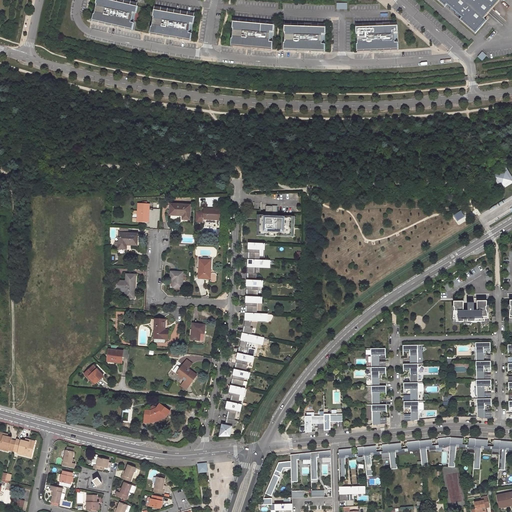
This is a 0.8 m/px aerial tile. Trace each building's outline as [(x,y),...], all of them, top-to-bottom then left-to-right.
[(138,5),(114,0),(95,0),(95,3),(96,3),(94,13),(93,13),(91,20),(132,29),(134,22),(131,21),(133,12),(136,12),(138,5)] [(435,0),(444,8),(446,5),(461,18),(459,20),(475,34),(486,21),(484,19),(500,0),(501,0),(503,2),(504,0),(435,0)] [(194,16),(154,9),(152,16),(153,16),(152,26),(151,25),(149,33),(190,40),(191,33),(189,32),(190,22),(193,23),(194,16)] [(232,38),(231,45),(273,49),(273,42),(270,42),(271,31),(274,32),(275,25),(234,21),(233,28),(234,28),(233,38),(232,38)] [(357,44),(357,51),(399,49),(398,41),(395,41),(395,31),(398,31),(397,24),(356,27),(356,34),(357,34),(358,44),(357,44)] [(284,42),(284,50),(325,51),(326,44),(322,44),(323,34),(326,34),(326,26),(285,25),(284,32),(285,32),(285,42),(284,42)] [(482,51),(478,56),(482,60),(486,55),(482,51)] [(494,175),(492,176),(499,189),(501,191),(511,184),(511,176),(506,168),(494,175)] [(148,223),(150,204),(138,204),(137,222),(148,223)] [(189,220),(190,206),(170,205),(170,215),(183,215),(183,219),(189,220)] [(203,219),(220,220),(220,210),(204,209),(204,213),(196,213),(196,223),(203,223),(203,219)] [(465,217),(461,211),(453,215),(457,222),(465,217)] [(267,214),(258,214),(257,235),(267,235),(267,234),(260,233),(261,216),(267,216),(267,214)] [(267,216),(261,216),(260,233),(267,234),(267,235),(277,236),(278,234),(292,235),(292,217),(278,216),(278,215),(273,215),(267,214),(267,216)] [(278,234),(277,236),(295,236),(296,216),(278,215),(278,216),(292,217),(292,235),(278,234)] [(136,246),(137,235),(119,234),(118,249),(125,249),(125,245),(136,246)] [(265,249),(265,243),(249,243),(249,252),(250,252),(250,259),(260,259),(260,249),(265,249)] [(440,300),(440,301),(445,300),(511,299),(511,251),(509,252),(509,257),(503,257),(503,286),(498,286),(493,286),(492,271),(488,266),(483,270),(481,264),(440,287),(440,300)] [(250,259),(248,259),(248,266),(250,266),(250,268),(248,268),(248,273),(249,273),(249,280),(257,280),(257,272),(254,272),(255,266),(270,266),(271,260),(260,259),(250,259)] [(211,271),(211,261),(200,260),(199,269),(199,274),(199,278),(208,279),(209,271),(211,271)] [(182,288),(183,273),(169,272),(168,280),(171,281),(171,287),(182,288)] [(134,299),(135,288),(133,288),(133,283),(135,283),(136,275),(126,275),(126,281),(114,281),(114,291),(125,292),(125,298),(134,299)] [(249,280),(247,280),(247,289),(248,289),(248,296),(258,296),(259,285),(263,285),(264,280),(257,280),(249,280)] [(248,296),(247,296),(246,305),(248,305),(247,312),(258,312),(258,301),(263,301),(263,296),(258,296),(248,296)] [(464,313),(464,301),(454,301),(455,307),(455,311),(453,311),(453,319),(457,319),(457,322),(464,322),(464,320),(468,320),(468,322),(485,321),(485,319),(489,318),(489,310),(487,310),(487,307),(487,301),(478,301),(478,312),(475,312),(475,303),(468,303),(469,312),(464,313)] [(247,312),(246,312),(246,319),(247,319),(247,321),(245,321),(244,325),(245,325),(244,332),(253,333),(254,325),(251,325),(252,320),(252,319),(268,319),(268,312),(258,312),(247,312)] [(165,331),(165,320),(155,320),(154,339),(168,340),(169,331),(165,331)] [(204,341),(205,324),(193,324),(192,340),(204,341)] [(244,332),(242,332),(241,339),(243,339),(242,341),(240,341),(239,345),(241,346),(239,353),(247,354),(249,346),(246,346),(247,340),(263,342),(264,335),(253,333),(244,332)] [(484,349),(490,349),(490,342),(475,343),(476,362),(484,361),(484,349)] [(418,345),(403,345),(403,352),(410,352),(410,364),(418,364),(418,354),(418,345)] [(371,349),(371,368),(379,367),(379,355),(386,355),(385,348),(371,349)] [(122,364),(123,352),(109,351),(108,360),(115,361),(114,363),(122,364)] [(239,353),(238,352),(236,362),(237,362),(236,369),(246,371),(248,360),(253,361),(254,355),(247,354),(239,353)] [(183,365),(188,369),(192,364),(187,361),(183,365)] [(484,368),(491,368),(491,361),(484,361),(476,362),(476,371),(476,380),(484,380),(484,368)] [(410,364),(403,364),(403,370),(410,370),(410,383),(418,383),(418,373),(418,364),(410,364)] [(188,386),(196,376),(188,369),(183,365),(177,374),(185,381),(186,382),(184,383),(188,386)] [(103,377),(93,367),(85,375),(88,379),(90,377),(96,384),(103,377)] [(371,377),(371,386),(379,386),(379,374),(386,374),(386,367),(379,367),(371,368),(371,377)] [(236,369),(234,369),(232,378),(234,378),(232,385),(242,387),(245,376),(249,377),(250,371),(246,371),(236,369)] [(484,386),(491,386),(491,380),(484,380),(476,380),(476,389),(477,389),(477,399),(485,399),(484,386)] [(410,383),(404,383),(404,389),(410,389),(411,402),(418,401),(418,383),(410,383)] [(232,385),(231,385),(230,391),(236,393),(235,395),(233,395),(232,402),(239,403),(240,393),(244,394),(246,388),(242,387),(232,385)] [(372,395),(372,405),(380,405),(380,392),(386,392),(386,386),(379,386),(371,386),(371,395),(372,395)] [(476,399),(477,418),(485,418),(485,405),(491,405),(491,399),(485,399),(477,399),(476,399)] [(232,402),(228,401),(226,408),(232,409),(232,411),(230,411),(228,418),(235,420),(237,410),(241,411),(242,404),(239,403),(232,402)] [(411,402),(404,402),(404,408),(411,408),(411,421),(419,420),(419,401),(418,401),(411,402)] [(170,412),(160,405),(156,409),(153,407),(151,407),(150,412),(145,411),(143,423),(149,424),(149,420),(158,421),(163,414),(166,417),(170,412)] [(372,414),(372,425),(380,424),(380,411),(387,411),(386,405),(380,405),(372,405),(372,414)] [(343,427),(343,414),(324,414),(324,416),(324,429),(324,431),(330,430),(330,422),(336,422),(336,427),(343,427)] [(324,416),(305,416),(306,433),(312,432),(312,424),(318,424),(318,430),(324,429),(324,416)] [(227,425),(223,425),(221,436),(231,436),(233,427),(234,427),(235,424),(238,425),(239,421),(235,420),(228,418),(227,425)] [(5,435),(0,433),(0,446),(2,447),(3,451),(8,452),(8,451),(13,452),(16,442),(11,441),(12,439),(8,438),(4,437),(5,435)] [(422,468),(429,468),(427,449),(430,449),(430,451),(436,450),(436,448),(450,447),(451,437),(438,439),(439,445),(432,446),(432,439),(419,441),(420,449),(422,468)] [(463,438),(451,437),(450,447),(448,467),(455,467),(456,446),(459,446),(459,448),(465,448),(466,446),(467,447),(467,452),(474,453),(475,439),(469,438),(469,445),(462,445),(463,438)] [(473,468),(480,469),(481,448),(484,448),(484,450),(490,450),(491,448),(492,448),(492,454),(499,455),(500,440),(494,440),(494,447),(487,446),(488,440),(475,439),(474,453),(473,468)] [(498,470),(505,470),(506,449),(509,450),(509,451),(511,451),(511,441),(500,440),(499,455),(498,470)] [(32,455),(35,443),(30,441),(29,444),(26,443),(22,442),(16,441),(16,442),(13,452),(18,453),(18,454),(22,456),(26,454),(32,455)] [(391,469),(397,469),(396,452),(399,451),(399,453),(405,453),(405,451),(420,449),(419,441),(407,442),(408,449),(401,449),(401,443),(388,444),(390,458),(391,469)] [(367,476),(373,475),(371,455),(374,454),(374,456),(380,455),(380,454),(382,453),(382,459),(390,458),(388,444),(382,445),(383,451),(377,452),(376,445),(364,447),(365,461),(367,476)] [(339,479),(346,478),(345,457),(349,457),(349,459),(355,458),(355,456),(357,456),(357,462),(365,461),(364,447),(357,447),(358,454),(352,455),(351,448),(339,450),(339,479)] [(67,458),(69,452),(68,451),(62,450),(61,450),(58,465),(69,467),(70,463),(68,463),(67,462),(67,458)] [(311,480),(318,480),(317,458),(331,457),(331,450),(311,453),(311,459),(311,480)] [(291,482),(298,482),(297,460),(311,459),(311,453),(291,455),(291,461),(291,468),(291,482)] [(105,468),(107,460),(96,458),(95,465),(92,465),(92,468),(102,470),(102,467),(105,468)] [(291,468),(291,461),(279,463),(265,494),(271,496),(280,477),(278,476),(279,472),(281,473),(283,468),(291,468)] [(129,481),(134,467),(127,465),(124,472),(123,475),(121,475),(120,478),(129,481)] [(69,484),(72,473),(62,471),(61,475),(60,475),(59,482),(69,484)] [(163,486),(164,479),(156,477),(153,492),(163,493),(163,490),(162,490),(163,486)] [(101,483),(97,478),(92,481),(95,486),(101,483)] [(126,499),(131,485),(124,482),(121,489),(120,493),(118,492),(117,496),(126,499)] [(52,495),(50,502),(58,504),(61,489),(52,487),(51,491),(53,491),(52,495)] [(364,494),(364,487),(340,487),(340,494),(341,494),(341,501),(346,501),(346,507),(353,507),(353,500),(346,500),(346,494),(364,494)] [(511,493),(498,496),(499,507),(511,505),(511,493)] [(95,502),(95,495),(86,494),(85,510),(96,510),(97,502),(95,502)] [(159,508),(162,497),(152,495),(151,499),(147,498),(145,505),(159,508)] [(475,503),(476,509),(475,509),(475,511),(485,511),(485,508),(484,505),(488,504),(487,497),(480,498),(481,501),(475,503)] [(123,511),(126,505),(119,503),(117,509),(115,511),(123,511)]
